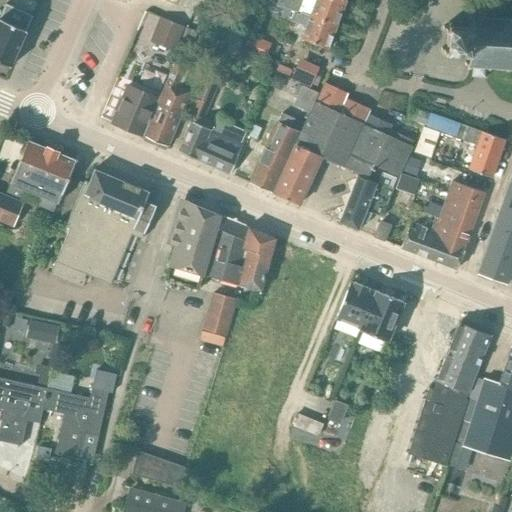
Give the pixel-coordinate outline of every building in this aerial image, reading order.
[(344,3),(337,0),(287,0),(285,8),(298,13),(336,26),(344,3)] [(0,61),(12,67),(27,32),(25,31),(31,16),(5,5),(0,17),(0,61)] [(327,49),(336,26),(298,13),(285,8),(281,17),(306,25),(301,39),(327,49)] [(511,18),(471,16),(470,23),(448,21),(448,26),(443,26),(443,29),(447,29),(447,38),(446,48),(441,48),(441,51),(446,51),(445,56),(469,58),(468,66),(472,67),(471,77),(486,78),(487,68),(511,69),(511,18)] [(173,51),(183,28),(183,27),(159,17),(149,41),(173,51)] [(186,28),(180,44),(192,48),(198,32),(186,28)] [(249,35),(243,52),(265,60),(271,43),(249,35)] [(209,38),(205,52),(213,55),(218,41),(209,38)] [(300,59),(291,79),(309,87),(318,68),(300,59)] [(262,60),(257,73),(269,77),(274,65),(262,60)] [(166,80),(142,135),(146,136),(167,145),(168,146),(191,91),(178,85),(185,68),(173,63),(166,80)] [(278,64),(275,71),(289,76),(291,70),(278,64)] [(274,74),(269,85),(280,91),(286,79),(274,74)] [(197,102),(190,116),(191,116),(203,121),(220,82),(208,77),(204,75),(194,97),(196,98),(195,101),(197,102)] [(287,80),(281,95),(303,104),(310,90),(287,80)] [(321,157),(345,99),(348,94),(324,84),(295,147),(318,157),(320,158),(321,157)] [(141,135),(157,97),(128,85),(112,123),(141,135)] [(369,109),(345,99),(321,157),(343,166),(367,115),(369,109)] [(411,108),(407,119),(426,126),(430,114),(411,108)] [(266,149),(286,158),(298,132),(290,128),(294,120),(282,114),(266,149)] [(504,139),(442,118),(430,114),(426,126),(426,127),(422,126),(413,153),(430,158),(440,132),(473,144),(477,145),(468,169),(491,177),(504,139)] [(391,125),(367,115),(343,166),(345,167),(344,169),(357,175),(356,177),(366,181),(388,130),(391,125)] [(191,122),(178,152),(196,159),(230,174),(243,143),(241,142),(211,130),(210,129),(191,122)] [(253,125),(248,136),(256,140),(261,128),(253,125)] [(382,171),(398,177),(411,146),(410,146),(412,141),(388,130),(366,181),(376,185),(382,171)] [(45,148),(27,141),(10,183),(5,195),(0,192),(0,221),(13,227),(24,202),(23,202),(27,191),(40,196),(37,205),(52,211),(56,202),(58,203),(75,160),(57,153),(58,151),(46,146),(45,148)] [(299,205),(320,158),(318,157),(295,147),(273,194),(299,205)] [(270,193),(286,158),(266,149),(250,183),(270,193)] [(408,158),(403,173),(415,177),(420,162),(408,158)] [(149,192),(94,169),(88,183),(84,181),(66,226),(69,228),(50,274),(82,288),(86,278),(85,277),(86,274),(110,284),(131,234),(142,238),(156,205),(151,203),(146,201),(149,192)] [(389,198),(398,177),(382,171),(376,185),(366,181),(356,177),(338,222),(357,230),(373,191),(389,198)] [(401,173),(395,189),(413,195),(418,179),(401,173)] [(511,173),(477,272),(507,284),(511,270),(511,173)] [(445,199),(442,207),(474,218),(477,210),(483,194),(451,182),(445,199)] [(218,229),(222,216),(184,200),(173,236),(177,237),(168,266),(169,266),(164,281),(188,288),(198,291),(203,276),(204,276),(218,229)] [(424,209),(423,212),(435,217),(434,219),(430,229),(429,232),(432,233),(464,244),(471,226),(474,218),(442,207),(441,209),(429,205),(427,210),(424,209)] [(234,284),(250,228),(247,226),(222,216),(218,229),(221,230),(208,276),(234,284)] [(384,242),(391,225),(380,220),(373,237),(384,242)] [(408,228),(400,249),(455,269),(464,244),(432,233),(429,232),(430,229),(416,224),(415,226),(414,231),(408,228)] [(250,228),(234,284),(260,291),(264,276),(270,255),(275,238),(250,228)] [(270,255),(264,276),(285,286),(281,294),(304,303),(307,295),(321,301),(335,269),(318,262),(319,260),(302,252),(301,255),(284,248),(279,259),(270,255)] [(350,283),(336,318),(337,318),(357,327),(360,328),(375,293),(367,290),(367,288),(356,283),(354,282),(353,284),(350,283)] [(360,328),(360,330),(386,341),(402,302),(378,292),(375,291),(375,293),(360,328)] [(212,294),(202,328),(225,335),(235,300),(212,294)] [(29,319),(25,338),(55,344),(59,326),(29,319)] [(427,384),(406,450),(444,463),(465,398),(462,396),(465,389),(468,390),(489,335),(454,320),(433,375),(431,386),(427,384)] [(476,402),(462,446),(462,447),(471,449),(509,461),(511,450),(511,345),(499,383),(484,378),(483,380),(477,398),(476,402)] [(41,409),(45,388),(0,377),(0,409),(3,410),(0,424),(0,440),(21,445),(26,419),(38,422),(41,409)] [(45,388),(41,409),(63,413),(55,453),(79,458),(92,462),(99,432),(108,391),(92,387),(90,398),(45,388)] [(335,400),(327,419),(340,424),(348,405),(335,400)] [(296,413),(291,425),(302,430),(307,418),(296,413)] [(453,443),(446,465),(456,468),(462,447),(462,446),(453,443)] [(37,445),(34,458),(47,461),(50,447),(37,445)] [(180,487),(185,468),(137,450),(131,474),(180,487)] [(183,511),(186,502),(156,494),(128,487),(121,511),(183,511)]
